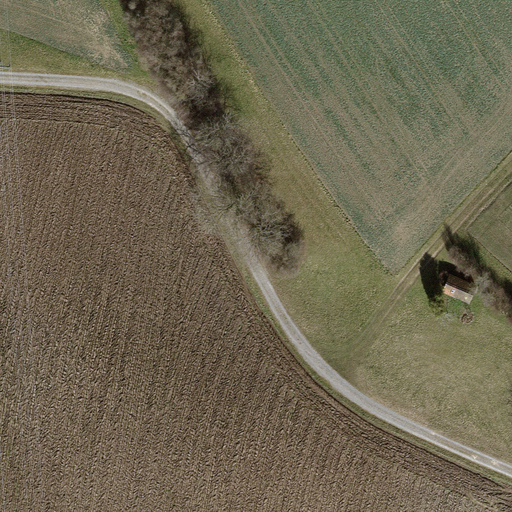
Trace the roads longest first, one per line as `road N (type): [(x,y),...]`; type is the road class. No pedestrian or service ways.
road 1 (track): [(0,76),(139,92),(185,125),(280,315),(324,368),(399,419),(511,469)]
road 2 (track): [(324,368),(511,168)]
